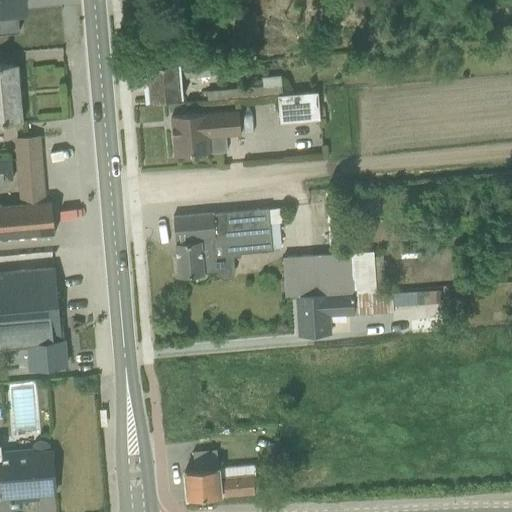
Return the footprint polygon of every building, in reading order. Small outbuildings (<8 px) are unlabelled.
[(0,0),(0,32),(19,31),(17,7),(24,7),(23,0),(0,0)] [(218,60),(218,67),(244,65),(244,58),(218,60)] [(145,102),(182,99),(180,78),(219,75),(218,67),(218,60),(142,67),(145,102)] [(0,123),(22,122),(17,64),(0,65),(0,123)] [(206,100),(281,94),(280,75),(261,77),(261,86),(206,92),(206,100)] [(277,96),(280,123),(318,119),(316,92),(277,96)] [(239,136),(238,111),(170,117),(174,157),(219,152),(218,137),(239,136)] [(0,239),(54,234),(51,202),(43,202),(38,136),(14,138),(18,203),(0,204),(0,239)] [(0,181),(11,181),(9,161),(0,161),(0,181)] [(268,209),(268,208),(172,216),(177,276),(217,273),(219,277),(224,279),(230,278),(233,275),(234,271),(233,257),(239,256),(239,253),(272,250),(271,248),(281,248),(277,208),(268,209)] [(284,295),(296,295),(384,290),(383,261),(373,261),(373,252),(283,256),(284,295)] [(63,340),(59,340),(52,267),(0,272),(0,347),(26,345),(28,368),(65,365),(63,340)] [(398,289),(384,290),(296,295),(297,336),(330,334),(330,315),(393,311),(392,309),(421,307),(421,299),(432,299),(432,288),(398,290),(398,289)] [(28,494),(54,492),(51,451),(50,451),(49,445),(47,442),(45,440),(42,440),(38,439),(34,441),(32,443),(31,447),(17,447),(21,499),(28,498),(28,494)] [(21,499),(17,447),(0,448),(0,444),(0,496),(15,496),(15,499),(21,499)] [(186,498),(258,492),(256,473),(218,476),(215,449),(192,451),(194,469),(184,470),(186,498)]
